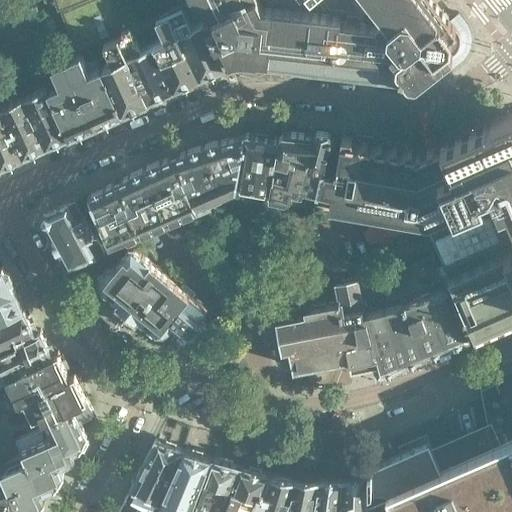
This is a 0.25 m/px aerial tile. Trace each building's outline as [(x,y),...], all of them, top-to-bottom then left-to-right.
[(130,21),(121,0),(90,0),(63,12),(76,43),(130,21)] [(470,30),(463,18),(459,12),(449,19),(434,0),(121,0),(130,21),(131,23),(133,29),(155,19),(170,12),(194,1),(199,11),(202,19),(226,64),(230,62),(234,62),(237,61),(240,61),(243,60),(246,61),(250,61),(250,59),(274,62),(274,64),(277,64),(279,63),(279,61),(302,64),(302,66),(303,67),(305,67),(306,66),(306,64),(331,67),(330,69),(331,71),(334,71),(336,70),(337,68),(360,71),(360,74),(372,75),(401,78),(411,78),(412,79),(413,79),(414,80),(415,80),(416,79),(437,64),(436,63),(437,62),(437,63),(441,60),(441,59),(442,59),(444,57),(452,66),(458,62),(463,57),(468,51),(470,44),(471,38),(470,30)] [(226,64),(202,19),(192,24),(188,16),(199,11),(194,1),(170,12),(200,76),(226,64)] [(200,76),(170,12),(155,19),(163,36),(152,41),(174,88),(200,76)] [(174,88),(152,41),(139,46),(132,29),(133,29),(131,23),(116,30),(118,35),(148,100),(174,88)] [(148,100),(118,35),(105,41),(113,58),(99,64),(121,112),(148,100)] [(121,112),(99,64),(87,70),(79,51),(64,58),(95,124),(121,112)] [(95,124),(64,58),(53,63),(61,81),(47,88),(69,136),(95,124)] [(69,136),(47,88),(45,83),(21,93),(46,146),(69,136)] [(46,146),(21,93),(0,102),(0,106),(22,157),(46,146)] [(22,157),(0,106),(0,167),(22,157)] [(511,111),(414,154),(411,147),(399,152),(396,144),(384,149),(381,141),(369,146),(366,139),(354,144),(351,136),(341,134),(340,139),(336,138),(331,137),(330,146),(329,146),(328,150),(329,150),(325,173),(324,173),(324,178),(325,178),(323,189),(320,204),(407,219),(409,224),(418,221),(425,222),(475,336),(511,319),(511,111)] [(273,190),(282,138),(283,132),(278,135),(278,136),(275,136),(274,137),(267,136),(267,135),(265,134),(265,136),(258,134),(258,133),(256,133),(255,134),(248,133),(248,132),(246,131),(246,133),(245,132),(236,184),(250,186),(273,190)] [(325,173),(329,150),(328,150),(329,146),(330,146),(331,137),(332,134),(328,133),(329,132),(323,131),(321,131),(315,131),(315,132),(311,131),(311,133),(294,131),(294,133),(285,132),(283,131),(283,132),(282,138),(273,190),(273,191),(272,196),(292,200),(294,189),(304,190),(305,186),(323,189),(325,178),(324,178),(324,173),(325,173)] [(234,194),(236,184),(245,132),(177,153),(170,156),(88,193),(109,240),(125,234),(126,237),(234,194)] [(94,236),(75,202),(76,201),(75,200),(68,203),(68,202),(49,211),(45,219),(69,265),(105,250),(98,238),(94,236)] [(269,237),(274,221),(256,229),(261,241),(269,237)] [(206,306),(181,285),(184,281),(166,266),(162,271),(132,246),(129,246),(118,260),(113,266),(106,266),(97,277),(99,284),(110,294),(108,296),(143,325),(145,322),(156,331),(164,332),(164,331),(171,337),(179,328),(185,333),(194,332),(194,331),(204,319),(199,315),(206,306)] [(469,336),(433,255),(395,270),(357,278),(356,272),(335,277),(339,299),(306,306),(307,312),(279,318),(284,345),(291,343),(295,366),(349,356),(351,367),(375,362),(377,372),(469,336)] [(0,317),(24,306),(18,295),(17,295),(12,285),(3,265),(0,266),(0,317)] [(246,301),(262,292),(257,284),(242,293),(246,301)] [(93,410),(74,372),(69,374),(58,350),(52,353),(41,328),(35,331),(24,306),(0,317),(0,379),(1,379),(0,383),(4,391),(9,393),(2,397),(7,408),(11,406),(21,401),(20,399),(24,398),(32,417),(41,413),(49,431),(45,433),(60,465),(67,461),(75,458),(72,451),(80,447),(86,435),(79,420),(91,413),(93,410)] [(511,385),(499,391),(511,419),(511,385)] [(63,473),(60,465),(45,433),(41,425),(16,437),(22,451),(0,460),(0,468),(19,511),(27,511),(37,508),(44,500),(41,492),(55,486),(63,473)] [(511,511),(511,437),(480,451),(441,468),(426,434),(397,447),(399,452),(366,467),(366,470),(366,511),(511,511)] [(160,499),(183,447),(158,438),(157,438),(155,438),(131,485),(132,485),(131,485),(117,511),(135,511),(144,496),(147,493),(160,499)] [(188,511),(189,511),(211,455),(183,447),(160,499),(188,511)] [(222,511),(241,463),(211,455),(189,511),(222,511)] [(283,511),(294,475),(270,472),(241,463),(222,511),(283,511)] [(19,511),(0,468),(0,511),(19,511)] [(366,511),(366,470),(342,475),(338,511),(366,511)] [(312,511),(318,475),(294,475),(283,511),(312,511)] [(338,511),(342,475),(318,475),(312,511),(338,511)]
